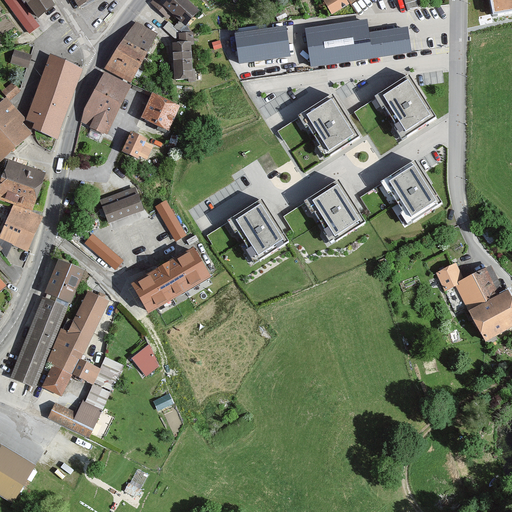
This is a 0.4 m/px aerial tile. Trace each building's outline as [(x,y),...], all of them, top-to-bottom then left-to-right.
[(59,9),(52,0),(22,0),(40,23),(59,9)] [(201,6),(194,0),(154,0),(182,27),(201,6)] [(331,0),(338,10),(348,3),(346,0),(331,0)] [(511,13),(511,0),(490,0),(494,17),(511,13)] [(131,22),(84,123),(107,133),(154,33),(131,22)] [(365,23),(307,32),(312,68),(409,54),(406,31),(367,37),(365,23)] [(289,57),(285,30),(236,37),(240,64),(289,57)] [(192,44),(174,44),(175,78),(193,78),(192,44)] [(30,66),(32,53),(15,49),(12,63),(30,66)] [(82,68),(51,56),(26,119),(34,123),(32,128),(56,139),(82,68)] [(430,119),(407,85),(383,101),(406,135),(430,119)] [(181,109),(152,94),(139,120),(167,135),(181,109)] [(26,119),(5,99),(0,103),(0,161),(32,133),(23,122),(26,119)] [(354,138),(331,104),(306,121),(329,154),(354,138)] [(155,145),(131,133),(122,150),(146,163),(155,145)] [(12,161),(0,189),(0,197),(14,204),(32,210),(47,175),(12,161)] [(437,204),(414,171),(390,187),(413,221),(437,204)] [(141,208),(133,186),(102,197),(111,219),(141,208)] [(360,224),(338,190),(313,206),(336,240),(360,224)] [(170,197),(158,203),(175,241),(187,235),(170,197)] [(14,204),(0,230),(0,238),(27,251),(42,216),(32,210),(14,204)] [(284,244),(261,210),(236,226),(259,260),(284,244)] [(85,242),(116,269),(125,259),(94,232),(85,242)] [(0,244),(0,291),(9,283),(0,272),(0,248),(2,247),(0,244)] [(194,244),(132,280),(150,310),(212,274),(194,244)] [(57,257),(43,289),(69,301),(84,269),(57,257)] [(454,263),(439,273),(485,345),(511,327),(511,302),(487,265),(464,279),(454,263)] [(110,304),(89,292),(42,389),(60,401),(110,304)] [(70,309),(42,299),(10,378),(37,389),(70,309)] [(146,376),(163,363),(148,344),(132,357),(146,376)] [(170,392),(154,400),(160,411),(175,403),(170,392)] [(39,470),(0,446),(0,497),(16,507),(39,470)] [(128,489),(139,494),(149,472),(138,468),(128,489)]
